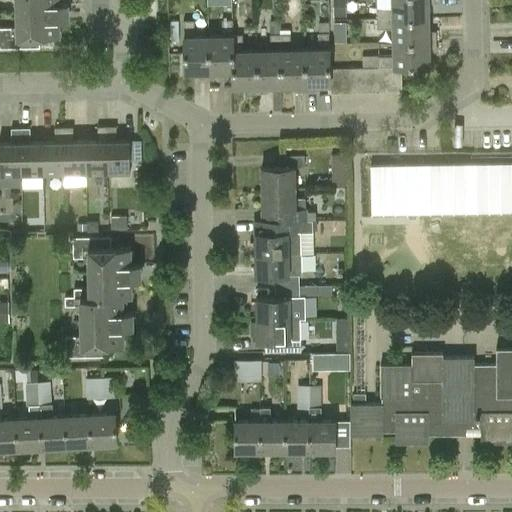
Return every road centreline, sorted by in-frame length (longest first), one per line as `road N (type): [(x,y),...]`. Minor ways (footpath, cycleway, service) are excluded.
road 1 (residential): [(168,490),(168,409),(208,344),(205,126)]
road 2 (residential): [(197,490),(511,491)]
road 3 (residential): [(205,126),(449,121)]
road 4 (residential): [(0,489),(168,490)]
road 5 (residential): [(449,121),(480,83),(476,0)]
road 6 (residential): [(120,85),(0,87)]
